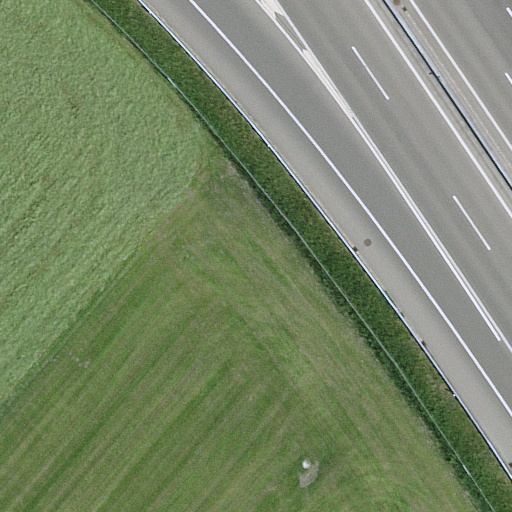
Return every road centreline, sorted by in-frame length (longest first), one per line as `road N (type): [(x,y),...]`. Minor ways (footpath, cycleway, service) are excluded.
road 1 (motorway): [(221,0),(359,169),(482,348),(511,364)]
road 2 (motorway): [(328,0),(511,282)]
